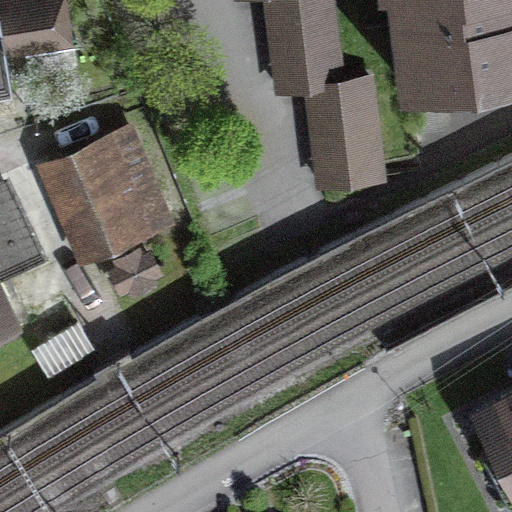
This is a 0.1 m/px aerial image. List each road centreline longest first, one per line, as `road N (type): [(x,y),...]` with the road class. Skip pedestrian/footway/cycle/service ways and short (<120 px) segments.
road 1 (residential): [(346,400),(159,511)]
road 2 (residential): [(511,307),(346,400)]
